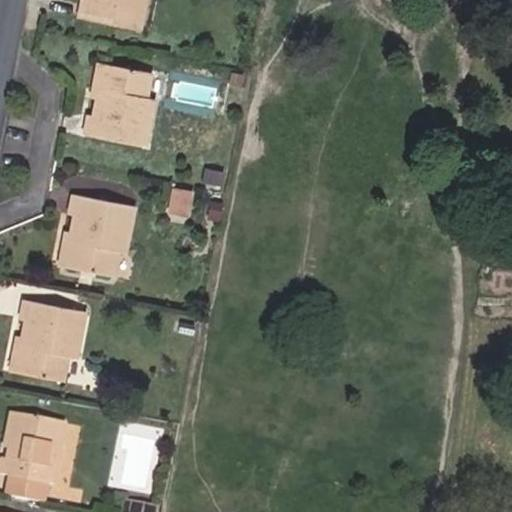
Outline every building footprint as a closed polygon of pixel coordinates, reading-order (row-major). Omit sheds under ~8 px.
[(79,0),(77,15),(137,28),(143,0),(79,0)] [(96,60),(89,95),(95,96),(102,62),(96,60)] [(149,70),(102,62),(95,96),(92,112),(86,111),(82,133),(144,144),(153,97),(144,95),(149,70)] [(237,87),(240,74),(229,72),(227,84),(237,87)] [(186,213),(190,191),(172,188),(168,210),(186,213)] [(67,213),(74,215),(70,231),(64,266),(110,276),(115,251),(123,252),(133,205),(71,193),(67,213)] [(210,200),(206,218),(218,221),(221,202),(210,200)] [(64,230),(57,265),(64,266),(70,231),(64,230)] [(18,318),(23,319),(21,335),(14,371),(62,380),(67,356),(75,358),(84,310),(22,298),(18,318)] [(192,334),(194,318),(182,316),(179,331),(192,334)] [(15,334),(8,370),(14,371),(21,335),(15,334)] [(11,412),(5,447),(11,449),(17,413),(11,412)] [(1,473),(11,476),(7,494),(51,503),(54,484),(66,422),(17,413),(11,449),(9,459),(4,458),(1,473)] [(78,452),(85,425),(72,421),(65,448),(78,452)]
